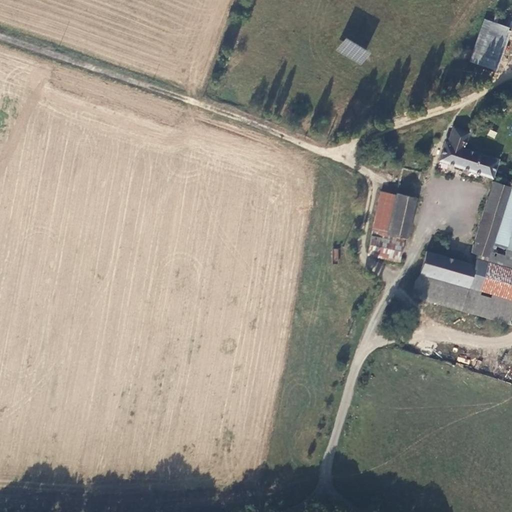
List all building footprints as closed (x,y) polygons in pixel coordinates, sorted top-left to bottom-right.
[(481,21),(467,64),(493,71),(506,29),(481,21)] [(361,66),(370,52),(345,37),(336,51),(361,66)] [(439,161),(511,184),(511,165),(463,149),(469,133),(453,128),(448,144),(445,143),(439,161)] [(424,161),(407,156),(403,171),(420,175),(424,161)] [(491,245),(510,189),(511,188),(492,182),(471,253),(487,258),(491,245)] [(511,189),(510,189),(491,245),(511,251),(511,189)] [(386,235),(395,196),(381,192),(366,253),(397,260),(403,240),(386,235)] [(395,196),(386,235),(403,240),(405,240),(415,198),(396,193),(395,196)] [(467,264),(474,266),(467,287),(511,300),(511,251),(491,245),(487,258),(471,253),(467,264)] [(419,273),(467,287),(474,266),(467,264),(426,252),(419,273)] [(412,297),(511,325),(511,324),(511,300),(467,287),(419,273),(412,297)]
